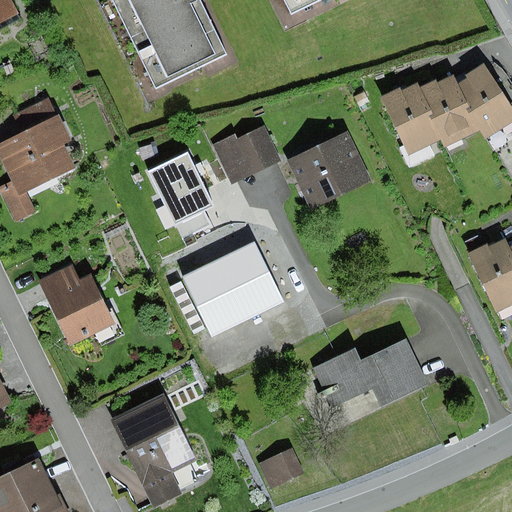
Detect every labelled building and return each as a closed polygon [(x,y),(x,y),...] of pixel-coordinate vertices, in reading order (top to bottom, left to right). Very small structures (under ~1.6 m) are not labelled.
[(0,0),(0,29),(22,18),(12,0),(0,0)] [(201,0),(119,0),(160,86),(228,54),(201,0)] [(289,0),(297,16),(329,0),(289,0)] [(464,78),(455,84),(477,130),(482,140),(511,121),(511,112),(481,64),(463,76),(464,78)] [(434,81),(419,88),(443,139),(446,144),(477,130),(455,84),(451,77),(439,82),(435,84),(434,81)] [(397,88),(377,98),(405,156),(443,139),(419,88),(417,83),(399,91),(397,88)] [(364,91),(353,96),(358,107),(369,103),(364,91)] [(26,131),(0,144),(0,160),(10,181),(0,186),(0,191),(15,221),(33,212),(24,195),(75,169),(63,145),(69,142),(47,99),(17,115),(26,131)] [(238,135),(216,145),(235,186),(285,164),(269,128),(241,140),(238,135)] [(348,131),(288,161),(312,210),(373,180),(348,131)] [(187,153),(147,173),(174,224),(215,207),(187,153)] [(485,244),(465,253),(492,312),(511,302),(511,258),(507,248),(504,241),(490,247),(487,248),(485,244)] [(280,304),(250,243),(178,278),(208,340),(280,304)] [(72,264),(36,281),(67,345),(112,323),(89,274),(79,279),(72,264)] [(354,349),(314,368),(333,408),(370,390),(379,407),(428,383),(406,338),(359,360),(354,349)] [(0,385),(0,412),(10,408),(0,385)] [(166,394),(110,421),(151,506),(179,492),(170,473),(198,460),(166,394)] [(294,452),(265,465),(277,492),(306,479),(294,452)] [(67,511),(45,460),(0,478),(0,511),(67,511)]
